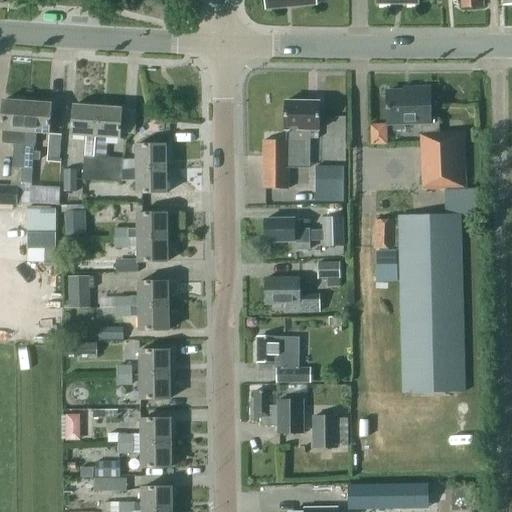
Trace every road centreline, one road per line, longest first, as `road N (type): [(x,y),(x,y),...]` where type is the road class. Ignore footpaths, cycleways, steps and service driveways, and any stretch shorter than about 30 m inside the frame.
road 1 (tertiary): [(229,511),(223,45)]
road 2 (unclassified): [(494,511),(495,50)]
road 3 (tertiary): [(223,45),(495,50)]
road 4 (tertiary): [(0,30),(223,45)]
